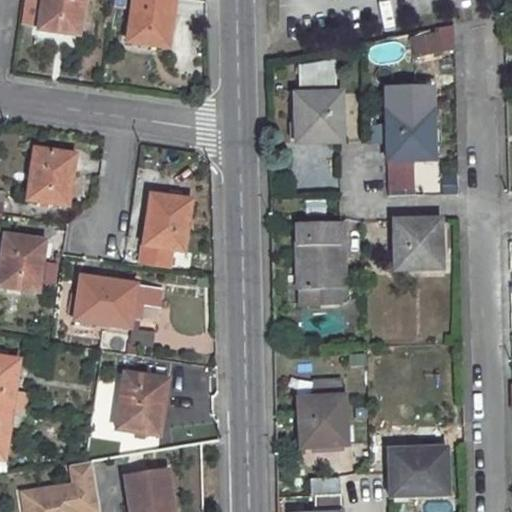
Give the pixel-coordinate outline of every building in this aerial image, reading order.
[(26,0),(22,25),(38,28),(42,0),(26,0)] [(43,0),(42,0),(38,28),(38,31),(78,36),(83,0),(46,0),(46,1),(43,0)] [(133,0),(127,42),(168,50),(173,17),(170,17),(172,0),(133,0)] [(411,32),(413,56),(454,53),(452,28),(411,32)] [(375,42),(372,58),(397,63),(400,46),(375,42)] [(297,88),(335,87),(335,63),(297,63),(297,88)] [(339,94),(293,95),(294,144),(340,143),(339,94)] [(432,111),(385,114),(386,142),(387,161),(433,161),(432,111)] [(35,149),(27,200),(67,206),(72,175),(70,174),(73,155),(35,149)] [(150,195),(146,227),(149,228),(146,246),(184,252),(190,202),(150,195)] [(439,221),(393,222),(395,272),(440,271),(439,221)] [(339,223),(296,224),(298,304),(316,303),(316,290),(340,289),(339,260),(343,260),(342,240),(339,240),(339,223)] [(43,261),(40,261),(42,242),(5,237),(0,269),(0,287),(38,294),(43,261)] [(129,251),(127,260),(149,264),(150,255),(129,251)] [(141,306),(133,305),(136,285),(81,277),(74,327),(93,329),(94,323),(131,330),(132,319),(139,320),(141,306)] [(136,285),(133,305),(141,306),(143,286),(136,285)] [(0,357),(0,409),(11,411),(19,361),(0,357)] [(124,374),(115,430),(159,436),(164,399),(161,399),(164,380),(124,374)] [(343,397),(297,399),(300,449),(346,446),(343,397)] [(0,461),(4,462),(11,411),(0,409),(0,461)] [(445,449),(388,451),(389,497),(446,496),(445,449)] [(91,462),(70,465),(73,485),(21,494),(24,511),(98,511),(99,511),(91,462)] [(172,511),(166,470),(124,477),(129,511),(172,511)] [(447,511),(446,499),(416,501),(416,511),(447,511)]
